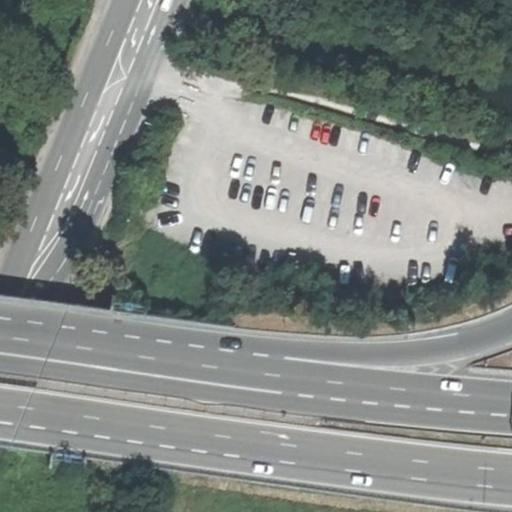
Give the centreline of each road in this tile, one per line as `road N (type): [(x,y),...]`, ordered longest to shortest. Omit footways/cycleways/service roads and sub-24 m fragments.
road 1 (trunk): [(0,406),(511,478)]
road 2 (secondary): [(145,0),(0,352)]
road 3 (trunk): [(280,379),(0,342)]
road 4 (trunk): [(511,330),(280,379)]
road 5 (trunk): [(511,406),(280,379)]
